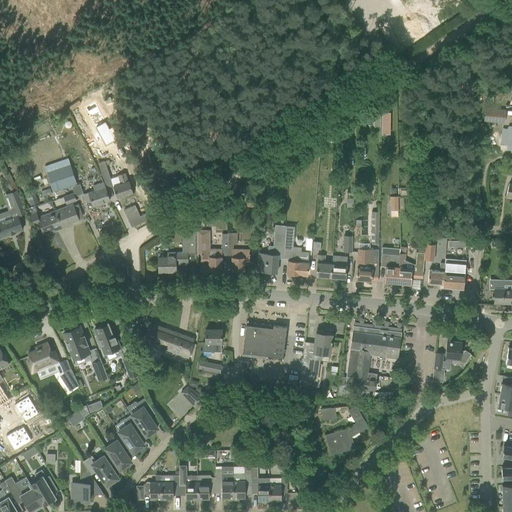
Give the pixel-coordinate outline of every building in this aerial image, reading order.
[(486,118),(485,121),(504,122),(504,116),(505,110),(486,108),(486,118)] [(381,113),(381,134),(389,134),(389,113),(381,113)] [(105,122),(96,127),(105,145),(115,140),(105,122)] [(44,166),(53,193),(77,185),(68,158),(44,166)] [(98,164),(102,177),(108,175),(104,162),(98,164)] [(8,194),(14,208),(15,208),(15,209),(22,206),(16,191),(7,173),(3,176),(12,192),(8,194)] [(133,193),(130,183),(129,181),(128,182),(125,173),(118,176),(121,184),(113,187),(117,198),(133,193)] [(93,190),(83,194),(86,203),(91,201),(93,206),(109,201),(103,182),(92,185),(93,190)] [(63,197),(66,205),(76,201),(73,193),(63,197)] [(27,197),(30,206),(38,203),(35,194),(27,197)] [(398,196),(390,196),(390,211),(398,210),(398,196)] [(73,205),(55,212),(62,228),(67,226),(67,224),(78,220),(75,211),(73,205)] [(19,221),(18,216),(15,209),(15,208),(14,208),(8,210),(0,213),(0,234),(1,237),(22,230),(19,221)] [(62,228),(55,212),(38,218),(36,213),(29,215),(34,226),(40,224),(43,233),(55,229),(56,231),(62,228)] [(198,254),(198,231),(182,231),(182,245),(184,245),(184,253),(167,253),(167,258),(158,258),(158,271),(175,271),(175,264),(187,264),(187,255),(198,255),(198,254)] [(209,231),(198,231),(198,254),(201,254),(201,261),(202,262),(202,261),(209,261),(209,270),(221,270),(221,255),(226,256),(227,247),(221,247),(221,250),(208,250),(209,231)] [(227,233),(227,247),(226,256),(232,256),(231,270),(244,271),(244,258),(249,258),(249,255),(250,255),(250,253),(249,253),(249,250),(232,250),(232,245),(236,245),(236,233),(227,233)] [(343,236),(343,252),(351,253),(351,237),(343,236)] [(264,272),(276,273),(278,258),(283,259),(284,238),(274,237),(273,255),(259,254),(258,270),(264,271),(264,272)] [(284,238),(283,259),(288,259),(287,274),(307,276),(308,260),(299,259),(299,262),(293,261),(294,255),(295,255),(295,253),(289,253),(289,250),(293,251),(294,238),(284,238)] [(313,241),(312,249),(320,250),(321,242),(313,241)] [(424,253),(424,260),(433,261),(434,244),(425,244),(424,253)] [(382,248),(380,267),(385,267),(385,272),(384,282),(397,283),(400,255),(400,253),(400,249),(382,248)] [(378,264),(378,249),(369,249),(357,249),(358,263),(358,268),(357,268),(356,280),(378,282),(378,264)] [(400,255),(397,283),(411,284),(411,277),(422,278),(424,260),(424,253),(417,252),(415,265),(413,265),(404,260),(405,254),(405,253),(400,253),(400,255)] [(315,276),(331,278),(331,264),(324,264),(324,256),(318,255),(317,263),(315,276)] [(331,264),(331,278),(345,279),(347,266),(346,265),(347,258),(332,256),(331,264)] [(429,270),(427,284),(443,285),(443,287),(463,289),(465,260),(445,258),(444,264),(440,264),(439,271),(429,270)] [(494,303),(511,303),(511,288),(495,288),(494,303)] [(139,340),(160,348),(169,352),(189,359),(194,339),(146,321),(139,340)] [(242,356),(282,360),(286,327),(246,322),(242,356)] [(117,357),(122,354),(117,340),(116,341),(114,336),(113,336),(108,323),(94,329),(97,337),(95,338),(99,348),(101,347),(104,355),(114,351),(117,357)] [(85,360),(91,358),(89,353),(86,345),(87,345),(86,342),(85,342),(84,339),(85,339),(84,336),(83,336),(79,327),(75,329),(74,326),(65,330),(66,332),(63,333),(67,342),(65,343),(68,352),(70,351),(73,359),(84,355),(85,360)] [(346,380),(345,388),(350,389),(373,392),(376,374),(367,373),(370,355),(378,356),(377,359),(384,360),(385,357),(397,359),(400,342),(401,332),(384,330),(358,327),(353,326),(346,380)] [(202,352),(221,352),(221,330),(205,329),(205,342),(202,342),(202,352)] [(302,359),(319,361),(320,354),(329,355),(332,335),(316,333),(314,347),(304,345),(302,359)] [(431,393),(432,393),(438,391),(439,391),(438,390),(441,387),(443,369),(448,370),(449,358),(460,360),(465,363),(470,354),(464,350),(463,351),(461,351),(462,343),(447,341),(444,362),(442,361),(443,353),(436,353),(434,369),(433,369),(431,393)] [(28,353),(31,361),(27,363),(32,373),(59,362),(54,351),(51,352),(47,342),(35,347),(36,350),(28,353)] [(0,349),(0,368),(9,363),(0,349)] [(123,360),(130,378),(139,375),(132,356),(123,360)] [(91,363),(98,382),(107,378),(100,359),(91,363)] [(199,370),(209,371),(219,373),(221,365),(201,362),(199,370)] [(65,384),(69,391),(79,385),(71,368),(59,376),(65,384)] [(247,388),(268,391),(269,386),(263,385),(248,383),(247,388)] [(501,387),(499,394),(505,396),(511,396),(511,383),(511,385),(501,383),(501,387)] [(206,399),(187,385),(180,392),(195,408),(205,399),(206,399)] [(30,387),(26,389),(30,395),(34,393),(30,387)] [(499,394),(497,406),(508,408),(507,415),(511,415),(511,396),(505,396),(499,394)] [(27,397),(14,406),(21,416),(22,416),(26,421),(38,413),(27,397)] [(155,413),(146,401),(138,406),(139,409),(131,414),(133,417),(142,430),(146,436),(147,435),(148,436),(148,437),(149,436),(153,434),(153,433),(153,432),(152,431),(157,428),(150,417),(155,413)] [(93,403),(87,406),(90,412),(96,410),(93,403)] [(79,409),(84,417),(89,414),(86,405),(79,409)] [(345,429),(324,435),(330,455),(350,449),(348,439),(368,427),(355,406),(347,410),(355,423),(345,429)] [(321,409),(322,420),(336,419),(335,408),(321,409)] [(79,411),(76,413),(81,420),(84,418),(79,411)] [(133,417),(125,423),(126,425),(118,431),(120,434),(129,446),(129,447),(132,453),(134,452),(135,452),(134,453),(135,453),(136,453),(139,450),(140,450),(140,449),(139,448),(144,445),(137,434),(142,430),(133,417)] [(17,429),(6,436),(15,449),(31,438),(23,426),(17,430),(17,429)] [(123,450),(129,447),(129,446),(120,434),(112,440),(113,442),(105,448),(119,469),(121,468),(121,469),(122,470),(127,466),(126,465),(131,461),(123,450)] [(511,446),(503,445),(501,457),(511,458),(511,446)] [(26,459),(38,452),(34,446),(22,453),(26,459)] [(55,453),(46,453),(46,463),(55,463),(55,453)] [(114,468),(110,463),(109,462),(108,463),(103,456),(95,461),(92,456),(82,462),(91,475),(96,471),(97,473),(101,478),(106,485),(109,483),(110,484),(110,485),(111,484),(115,482),(116,481),(115,480),(115,481),(115,480),(118,477),(113,470),(114,470),(115,469),(114,468)] [(179,469),(179,471),(179,485),(185,485),(185,499),(197,499),(197,476),(197,475),(186,475),(185,466),(178,466),(178,469),(179,469)] [(511,466),(501,467),(502,479),(511,478),(511,466)] [(245,485),(251,485),(251,479),(251,474),(250,474),(250,468),(244,468),(243,474),(233,474),(233,500),(237,500),(237,498),(245,498),(245,485)] [(229,500),(233,500),(233,474),(233,473),(221,473),(221,469),(215,469),(215,474),(215,479),(215,484),(221,484),(222,498),(229,498),(229,500)] [(38,480),(30,484),(42,505),(48,502),(48,503),(54,500),(53,498),(54,498),(51,493),(57,489),(49,476),(46,477),(42,470),(40,471),(34,474),(38,480)] [(80,483),(78,483),(72,483),(72,501),(82,501),(82,503),(86,503),(86,500),(90,500),(90,495),(93,494),(93,487),(97,484),(87,470),(82,474),(82,483),(80,483)] [(173,475),(161,475),(161,499),(173,499),(173,486),(179,485),(179,471),(175,471),(175,475),(173,475)] [(161,499),(161,475),(155,475),(155,482),(148,482),(143,485),(143,486),(136,486),(136,500),(144,500),(144,494),(149,494),(150,499),(161,499)] [(7,485),(8,485),(12,492),(18,489),(11,476),(4,480),(7,485)] [(202,476),(197,476),(197,499),(209,499),(209,489),(209,482),(202,482),(202,476)] [(251,479),(251,485),(251,491),(253,491),(253,489),(257,488),(257,501),(263,501),(263,503),(269,503),(269,485),(268,485),(268,478),(251,479)] [(42,505),(30,484),(18,491),(30,511),(32,510),(33,511),(34,511),(39,509),(38,507),(42,504),(42,505)] [(511,484),(502,485),(502,496),(511,495),(511,484)] [(16,511),(13,507),(15,506),(19,504),(12,492),(8,485),(7,485),(2,488),(7,498),(0,502),(0,510),(1,511),(16,511)] [(281,485),(269,485),(269,503),(275,503),(275,501),(281,501),(281,485)] [(511,495),(502,496),(502,508),(511,507),(511,495)]
